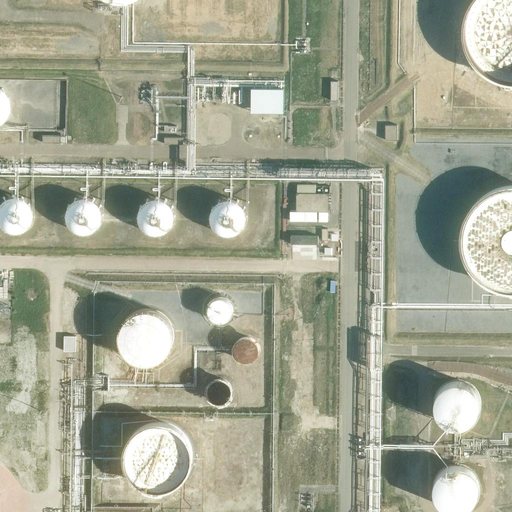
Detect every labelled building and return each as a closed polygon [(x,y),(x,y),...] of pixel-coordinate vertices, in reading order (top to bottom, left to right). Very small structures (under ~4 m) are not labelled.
[(511,0),(467,0),(467,2),(465,6),(463,10),(461,16),(460,21),(460,27),(460,31),(461,38),(462,43),(464,49),(469,57),(472,62),(476,66),(480,69),(483,72),(488,75),(493,77),(500,80),(505,81),(511,81),(511,0)] [(291,109),(292,79),(255,78),(254,101),(258,101),(257,108),(291,109)] [(389,136),(400,136),(400,121),(389,121),(389,136)] [(68,141),(68,131),(46,131),(46,141),(68,141)] [(169,141),(187,141),(187,132),(169,132),(169,141)] [(511,184),(508,184),(503,185),(497,186),(492,188),(487,190),(482,193),(478,197),(474,200),(468,207),(465,212),(463,217),(461,221),(460,226),(459,231),(459,237),(459,242),(460,248),(461,252),(463,257),(465,263),(467,267),(470,270),(474,275),(478,278),(482,282),(490,286),(496,288),(500,289),(507,291),(510,291),(511,290),(511,184)] [(309,205),(309,216),(322,217),(323,206),(333,207),(334,188),(302,187),(301,205),(309,205)] [(32,217),(33,213),(32,209),(31,205),(30,202),(27,199),(24,196),(21,194),(17,193),(13,192),(9,192),(5,193),(2,194),(0,196),(0,230),(2,232),(6,233),(11,234),(14,234),(18,233),(22,231),(26,228),(29,225),(31,221),(32,217)] [(104,217),(104,213),(104,209),(103,206),(101,202),(98,199),(95,196),(92,195),(89,194),(85,193),(82,193),(77,194),(73,196),(70,199),(67,202),(66,205),(65,208),(64,212),(64,216),(65,220),(67,224),(69,226),(72,229),(75,231),(79,232),(83,233),(87,233),(91,232),(94,230),(97,228),(100,224),(102,221),(104,217)] [(176,218),(176,214),(176,210),(175,206),(173,202),(170,199),(167,196),(164,195),(159,193),(156,193),(152,193),(148,194),(144,196),(141,199),(139,202),(136,206),(135,210),(135,214),(135,218),(136,222),(138,225),(140,228),(143,231),(147,233),(151,234),(154,235),(160,234),(164,233),(167,231),(170,229),(173,225),(175,222),(176,218)] [(249,220),(249,215),(249,210),(247,206),(245,203),(243,199),(239,197),(236,195),(232,194),(228,193),(223,194),(219,195),(215,197),(212,199),(209,202),(207,206),(206,210),(205,214),(206,218),(207,222),(209,227),(211,230),(214,232),(218,235),(221,236),(226,237),(232,236),(236,235),(239,233),(243,230),(246,227),(247,224),(249,220)] [(235,314),(236,311),(235,308),(235,306),(233,303),(232,301),(230,299),(227,298),(222,296),(219,297),(217,297),(213,299),(211,300),(209,303),(208,305),(207,308),(207,311),(207,314),(208,316),(209,318),(211,321),(213,322),(215,324),(218,325),(221,325),(224,325),(226,324),(229,323),(231,321),(233,319),(235,316),(235,314)] [(170,340),(171,335),(170,331),(169,326),(166,321),(163,317),(160,314),(156,312),(151,310),(146,309),(140,310),(136,311),(131,313),(127,316),(123,321),(121,325),(119,331),(118,335),(119,340),(120,345),(123,350),(126,354),(130,357),(133,359),(138,361),(143,362),(149,361),(154,360),(158,358),(162,355),(166,350),(169,346),(170,340)] [(79,332),(68,332),(68,350),(79,350),(79,332)] [(265,351),(265,348),(265,345),(264,342),(262,340),(260,337),(258,336),(256,335),(251,334),(248,334),(246,335),(243,336),(241,337),(239,340),(238,342),(237,345),(236,348),(237,351),(237,353),(239,356),(240,358),(242,360),(245,361),(250,363),(252,362),(255,362),(259,360),(261,359),(263,356),(264,354),(265,351)] [(231,392),(232,389),(231,386),(231,383),(229,381),(228,379),(226,377),(224,376),(220,375),(218,375),(215,375),(213,375),(210,377),(208,378),(206,380),(204,383),(203,386),(203,389),(203,392),(204,394),(205,397),(207,399),(209,401),(212,402),(215,403),(217,403),(220,403),(222,402),(225,401),(227,399),(229,397),(231,394),(231,392)] [(480,408),(480,403),(480,398),(479,394),(476,390),(473,386),(469,382),(465,380),(460,379),(457,378),(451,379),(447,380),(442,382),(439,385),(436,389),(433,393),(432,397),(431,402),(432,407),(433,412),(435,416),(438,420),(442,423),(446,425),(451,427),(455,427),(460,427),(464,426),(469,423),(472,421),(476,417),(478,413),(480,408)] [(192,461),(192,455),(192,448),(190,441),(186,435),(182,430),(177,426),(172,423),(166,421),(159,420),(152,421),(146,423),(139,426),(135,430),(130,435),(126,441),(124,448),(124,454),(124,461),(126,468),(129,473),(133,478),(138,483),(144,486),(150,488),(157,489),(164,488),(170,487),(176,484),(181,480),(186,474),(190,468),(192,461)] [(479,492),(479,486),(479,482),(478,478),(475,473),(473,470),(469,467),(465,464),(461,463),(456,462),(451,462),(446,464),(442,466),(438,469),(435,472),(433,477),(431,481),(430,486),(431,490),(432,494),(434,499),(437,503),(440,506),(445,509),(450,510),(454,511),(459,510),(463,509),(468,507),(472,504),(475,500),(477,496),(479,492)]
